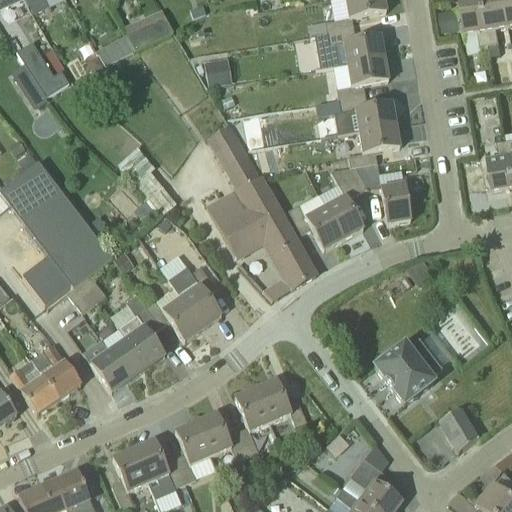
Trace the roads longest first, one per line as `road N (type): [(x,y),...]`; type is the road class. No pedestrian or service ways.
road 1 (residential): [(0,481),(206,383),(292,323)]
road 2 (residential): [(461,240),(414,0)]
road 3 (residential): [(430,500),(292,323)]
road 4 (unknown): [(120,424),(0,267)]
road 5 (residential): [(292,323),(365,274),(461,240)]
